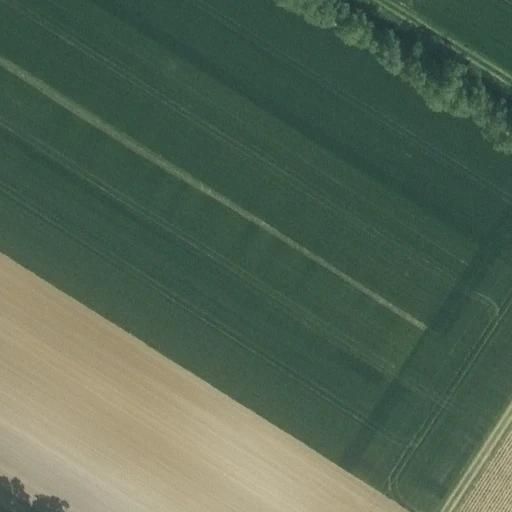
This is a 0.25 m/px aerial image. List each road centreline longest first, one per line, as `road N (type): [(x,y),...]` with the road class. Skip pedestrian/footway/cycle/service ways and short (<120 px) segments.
road 1 (track): [(375,0),(511,84)]
road 2 (track): [(511,406),(442,511)]
